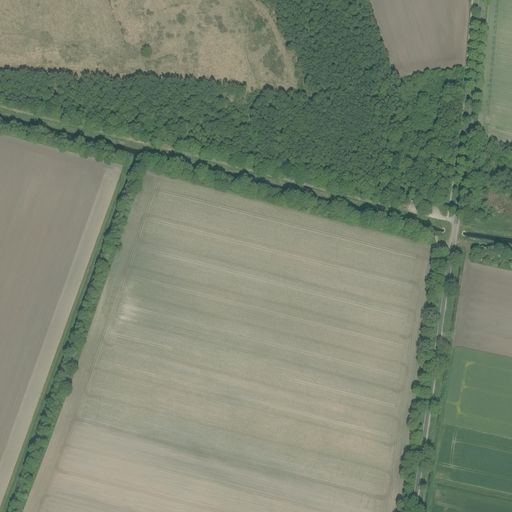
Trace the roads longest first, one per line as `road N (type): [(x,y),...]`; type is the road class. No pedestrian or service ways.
road 1 (tertiary): [(415,511),(459,223),(481,0)]
road 2 (track): [(380,202),(0,106)]
